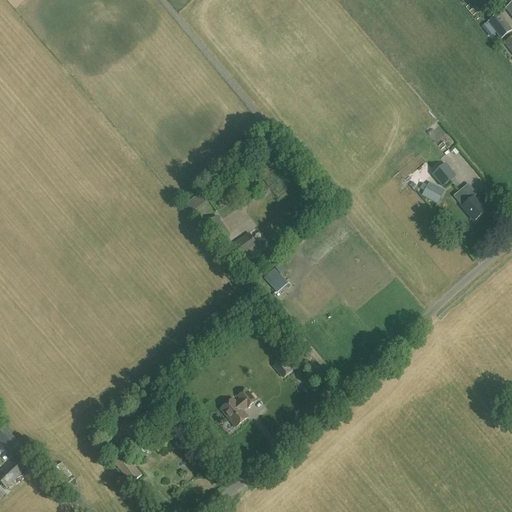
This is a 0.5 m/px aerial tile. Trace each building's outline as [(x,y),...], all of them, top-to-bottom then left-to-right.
[(501,39),(511,31),(511,30),(499,14),(488,22),(492,28),(501,39)] [(511,36),(503,43),(511,54),(511,36)] [(446,153),(450,151),(445,142),(441,144),(446,153)] [(443,187),(455,177),(445,164),(433,174),(443,187)] [(443,192),(428,184),(422,195),(437,203),(443,192)] [(474,221),(486,211),(474,197),(477,194),(468,184),(454,196),(462,206),(474,221)] [(218,242),(229,234),(217,217),(205,224),(218,242)] [(239,264),(260,249),(249,234),(228,248),(239,264)] [(281,361),(273,367),(283,378),(290,372),(281,361)] [(246,407),(247,408),(255,401),(245,390),(238,397),(240,400),(235,403),(232,400),(220,410),(235,428),(247,418),(242,411),(246,407)] [(146,404),(153,397),(148,391),(141,398),(146,404)] [(130,438),(137,432),(127,420),(109,435),(122,450),(133,442),(130,438)] [(172,440),(172,451),(180,451),(180,440),(172,440)] [(139,477),(119,453),(111,460),(131,484),(139,477)] [(0,482),(6,489),(28,468),(17,456),(0,472),(0,482)] [(62,463),(52,472),(65,487),(75,479),(62,463)]
